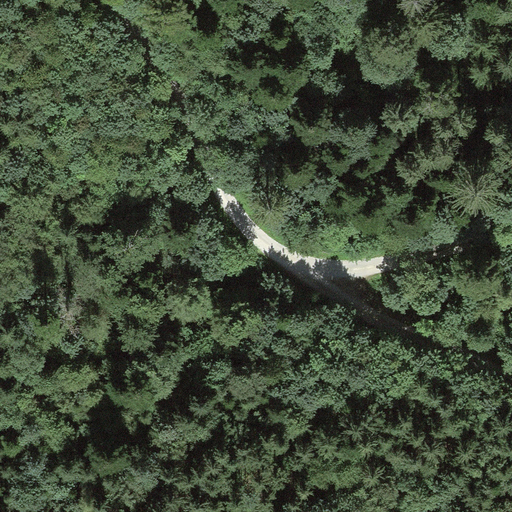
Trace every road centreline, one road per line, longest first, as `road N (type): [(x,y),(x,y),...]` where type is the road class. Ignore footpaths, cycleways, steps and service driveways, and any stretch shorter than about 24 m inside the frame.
road 1 (track): [(108,0),(180,98),(223,204),(299,277)]
road 2 (track): [(299,277),(511,387)]
road 3 (track): [(511,232),(299,277)]
road 4 (track): [(0,210),(206,169)]
